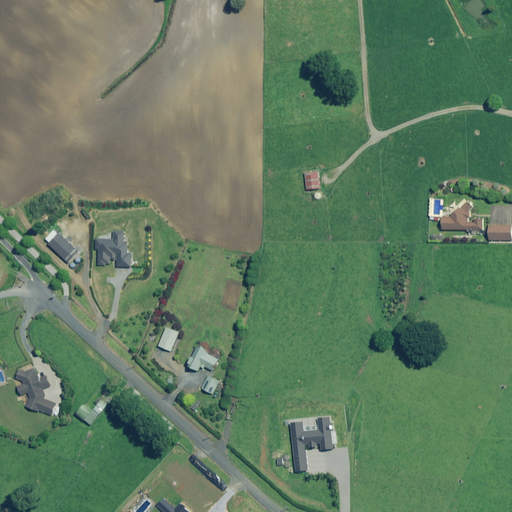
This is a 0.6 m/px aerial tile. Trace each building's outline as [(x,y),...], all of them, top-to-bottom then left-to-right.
[(321,189),(320,171),(306,172),(307,190),(321,189)] [(470,211),(474,207),(468,201),(460,210),(459,209),(453,215),(444,215),(444,230),(483,230),(483,220),(471,219),(471,211),(470,211)] [(511,226),(489,225),(488,240),(511,241),(511,226)] [(125,232),(115,232),(115,240),(97,239),(97,250),(100,250),(99,265),(112,265),(112,260),(118,261),(117,267),(132,268),(133,254),(129,254),(129,242),(125,242),(125,232)] [(80,253),(61,233),(50,244),(70,264),(80,253)] [(181,333),(169,327),(160,346),(172,352),(181,333)] [(214,370),(220,359),(209,354),(211,350),(201,345),(190,366),(199,371),(203,365),(214,370)] [(58,404),(46,399),(47,396),(44,390),(53,387),(48,375),(42,378),(39,372),(37,373),(35,368),(26,372),(21,370),(18,379),(23,381),(24,384),(19,386),(23,396),(29,393),(31,397),(27,407),(41,412),(41,411),(53,416),(58,404)] [(221,382),(210,376),(203,389),(214,395),(221,382)] [(111,404),(101,397),(96,404),(98,405),(92,414),(83,408),(78,415),(93,425),(97,420),(99,422),(111,404)] [(311,445),(312,448),(320,448),(320,445),(322,445),(323,450),(336,449),(333,418),(320,419),(321,431),(305,432),(305,422),(293,424),(297,472),(310,471),(308,446),(311,445)]
